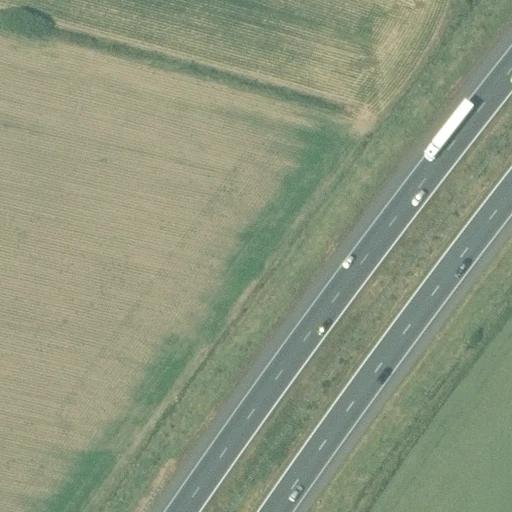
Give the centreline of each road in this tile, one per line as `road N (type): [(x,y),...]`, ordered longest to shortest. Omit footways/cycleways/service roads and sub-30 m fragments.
road 1 (motorway): [(511,60),(357,255),(173,511)]
road 2 (motorway): [(286,511),(511,205)]
